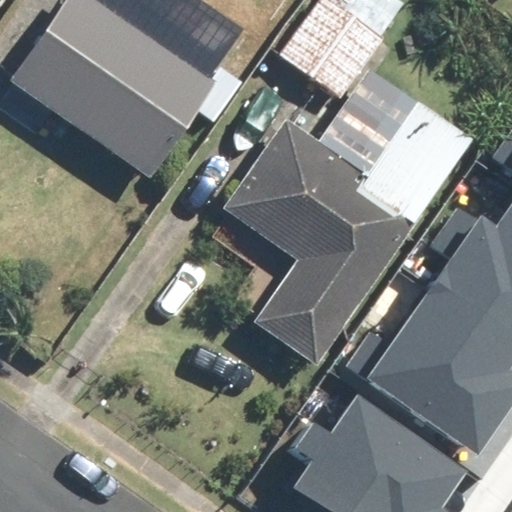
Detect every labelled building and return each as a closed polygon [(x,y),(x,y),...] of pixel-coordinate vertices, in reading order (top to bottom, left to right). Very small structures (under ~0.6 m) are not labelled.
[(77,0),(67,0),(14,81),(141,165),(198,79),(77,0)] [(324,0),(316,0),(277,54),(335,96),(378,38),(324,0)] [(511,114),(490,145),(511,160),(511,114)] [(310,352),(349,290),(350,290),(406,205),(285,125),(228,211),(298,256),(258,320),(310,352)] [(469,205),(358,369),(471,444),(511,383),(511,368),(503,363),(511,349),(511,198),(500,190),(483,215),(469,205)] [(351,397),(290,480),(334,511),(453,511),(454,511),(431,495),(450,468),(351,397)]
